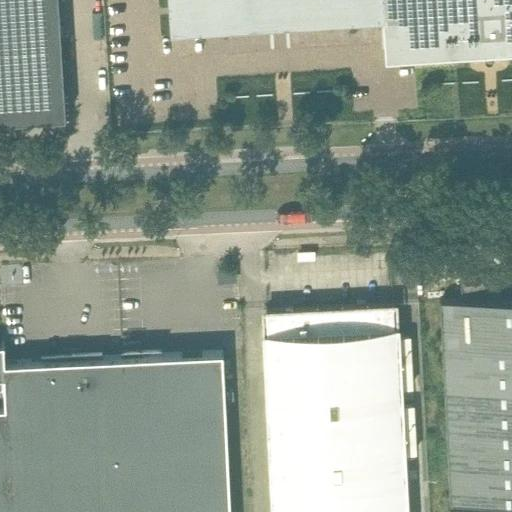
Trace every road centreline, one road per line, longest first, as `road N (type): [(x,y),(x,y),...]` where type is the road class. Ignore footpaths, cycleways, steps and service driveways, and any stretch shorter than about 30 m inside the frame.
road 1 (tertiary): [(511,152),(0,181)]
road 2 (tertiary): [(0,235),(511,208)]
